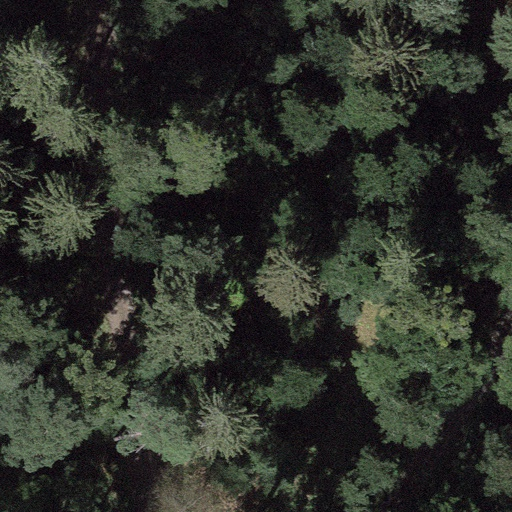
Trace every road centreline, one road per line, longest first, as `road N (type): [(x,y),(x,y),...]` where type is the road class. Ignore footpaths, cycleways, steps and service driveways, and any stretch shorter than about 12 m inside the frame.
road 1 (track): [(107,0),(100,199),(149,511)]
road 2 (track): [(511,326),(381,511)]
